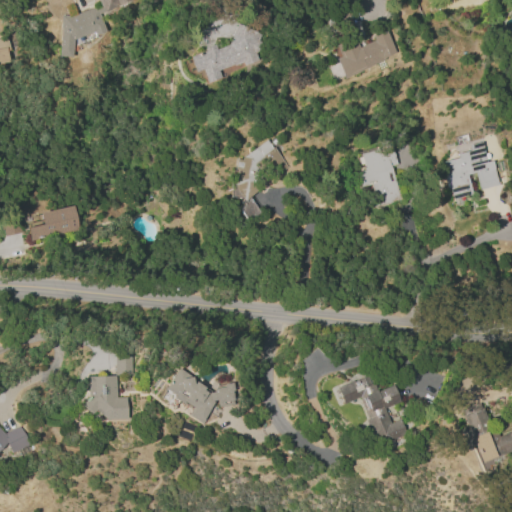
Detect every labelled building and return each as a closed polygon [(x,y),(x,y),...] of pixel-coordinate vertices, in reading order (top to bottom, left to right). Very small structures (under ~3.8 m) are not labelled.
[(57,56),(80,57),(81,37),(86,36),(94,36),(103,33),(104,16),(132,6),(132,0),(96,0),(99,5),(70,15),(60,15),(57,56)] [(189,55),(194,71),(202,69),(207,83),(221,78),(219,70),(246,61),(250,63),(258,60),(256,53),(263,33),(235,24),(229,44),(215,48),(214,44),(205,47),(203,51),(189,55)] [(343,77),(396,55),(385,29),(371,35),(373,40),(357,47),(353,38),(335,46),(339,56),(335,58),(343,77)] [(0,63),(9,62),(5,37),(0,37),(0,63)] [(259,166),(279,174),(287,168),(265,139),(234,160),(232,168),(238,171),(235,178),(234,179),(228,196),(241,201),(238,209),(246,219),(258,211),(247,196),(259,166)] [(497,185),(492,160),(484,162),(480,141),(466,144),(467,151),(455,153),(456,158),(440,161),(448,199),(469,194),(465,174),(474,172),(477,189),(497,185)] [(359,154),(364,169),(354,172),(359,186),(369,184),(375,206),(399,199),(390,165),(396,164),(390,145),(359,154)] [(38,212),(40,224),(26,227),(28,241),(77,231),(72,205),(38,212)] [(131,375),(131,351),(114,352),(114,375),(131,375)] [(200,423),(213,401),(220,405),(223,401),(233,400),(231,384),(213,386),(211,390),(175,369),(162,391),(183,403),(184,403),(191,407),(187,416),(200,423)] [(334,387),(340,403),(357,397),(374,445),(403,434),(398,419),(389,423),(383,407),(398,402),(391,384),(373,391),(367,374),(334,387)] [(85,376),(86,410),(101,410),(101,419),(126,418),(125,397),(115,397),(115,375),(85,376)] [(511,456),(511,430),(497,436),(493,427),(488,429),(479,403),(459,410),(465,426),(460,428),(467,447),(473,445),(481,468),(511,456)] [(0,447),(4,444),(12,454),(26,441),(13,427),(5,434),(0,428),(0,447)]
